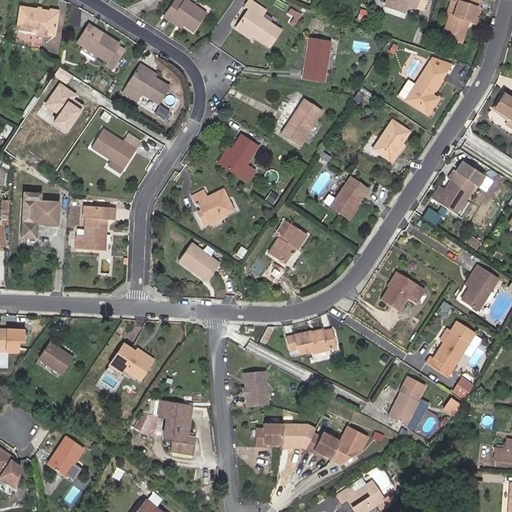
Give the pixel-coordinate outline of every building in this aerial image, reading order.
[(195,32),(206,15),(186,1),(183,4),(176,0),(165,17),(171,21),(173,18),(195,32)] [(388,0),(388,1),(410,9),(417,12),(417,11),(423,13),(427,0),(388,0)] [(468,24),(471,25),(476,10),(479,11),(482,2),(474,0),(452,0),(452,2),(455,3),(450,17),(448,16),(439,38),(461,45),(468,24)] [(241,27),(255,37),(271,48),(283,32),(264,18),(268,12),(252,1),(247,8),(252,11),(241,27)] [(378,6),(386,9),(408,17),(410,9),(388,1),(387,6),(380,3),(378,6)] [(378,6),(373,21),(381,24),(386,9),(378,6)] [(476,10),(471,25),(477,27),(482,12),(479,11),(476,10)] [(43,37),(52,39),(56,17),(20,11),(16,32),(14,47),(40,52),(42,43),(43,37)] [(82,48),(96,56),(107,64),(104,68),(110,72),(122,52),(116,49),(118,46),(87,27),(77,44),(82,48)] [(252,41),(255,37),(241,27),(238,30),(252,41)] [(302,77),(324,81),(330,41),(309,38),(302,77)] [(93,60),(96,56),(82,48),(80,52),(93,60)] [(450,65),(433,59),(431,63),(446,72),(450,65)] [(431,63),(430,62),(416,84),(406,100),(427,114),(437,98),(431,94),(446,72),(431,63)] [(139,67),(136,71),(152,80),(155,77),(139,67)] [(152,80),(136,71),(122,93),(137,102),(141,96),(156,106),(166,89),(152,80)] [(412,81),(401,97),(406,100),(416,84),(412,81)] [(55,90),(42,110),(57,120),(72,130),(85,111),(55,90)] [(357,107),(365,96),(358,91),(351,103),(357,107)] [(137,102),(122,93),(120,96),(135,106),(137,102)] [(511,98),(503,93),(492,109),(508,119),(507,121),(506,123),(511,126),(511,98)] [(282,133),(299,144),(322,110),(305,99),(282,133)] [(492,109),(491,111),(507,121),(508,119),(492,109)] [(54,124),(69,134),(72,130),(57,120),(54,124)] [(402,142),(409,131),(392,120),(373,149),(392,161),(404,143),(402,142)] [(103,129),(91,148),(110,160),(124,169),(141,142),(128,133),(123,141),(103,129)] [(257,146),(241,135),(231,149),(221,164),(247,181),(255,170),(245,164),(257,146)] [(228,147),(218,162),(221,164),(231,149),(228,147)] [(329,162),(332,157),(324,152),(321,157),(329,162)] [(107,165),(121,174),(124,169),(110,160),(107,165)] [(438,202),(456,213),(475,183),(478,185),(484,176),(463,162),(457,171),(454,169),(448,178),(452,180),(445,191),(438,202)] [(345,216),(353,204),(356,205),(363,194),(365,195),(368,189),(350,177),(330,206),(345,216)] [(432,198),(438,202),(445,191),(439,187),(432,198)] [(219,217),(234,211),(223,189),(207,197),(204,190),(191,196),(194,203),(196,202),(201,213),(198,214),(203,225),(209,222),(210,225),(221,220),(219,217)] [(4,198),(3,222),(10,223),(12,199),(4,198)] [(58,228),(59,205),(24,202),(21,236),(25,240),(33,241),(34,234),(33,231),(33,226),(58,228)] [(350,220),(358,207),(356,205),(353,204),(345,216),(350,220)] [(118,210),(87,207),(85,230),(84,237),(79,236),(77,236),(76,249),(94,251),(94,246),(102,247),(103,229),(108,229),(109,220),(117,220),(118,210)] [(291,251),(294,246),(297,247),(306,234),(290,225),(285,221),(276,235),(279,236),(269,253),(284,262),(291,251)] [(0,247),(9,246),(10,224),(0,226),(0,247)] [(94,251),(106,252),(108,229),(103,229),(102,247),(94,246),(94,251)] [(192,270),(195,267),(209,277),(220,262),(191,242),(178,260),(192,270)] [(271,263),(262,275),(278,285),(286,272),(271,263)] [(472,274),(476,277),(469,288),(462,299),(477,309),(497,279),(477,266),(472,274)] [(192,270),(207,280),(209,277),(195,267),(192,270)] [(382,300),(398,310),(407,298),(416,284),(397,272),(388,286),(390,287),(382,300)] [(472,274),(465,285),(469,288),(476,277),(472,274)] [(415,303),(424,289),(416,284),(407,298),(415,303)] [(425,364),(445,377),(473,333),(456,322),(433,359),(430,357),(425,364)] [(308,334),(308,332),(294,336),(286,337),(288,349),(296,348),(297,353),(312,350),(313,353),(335,348),(331,329),(308,334)] [(38,358),(61,374),(73,357),(50,341),(38,358)] [(123,370),(139,380),(151,361),(135,351),(124,343),(112,362),(123,370)] [(153,358),(137,347),(135,351),(151,361),(153,358)] [(109,366),(121,373),(123,370),(112,362),(109,366)] [(247,406),(269,404),(266,372),(245,374),(247,406)] [(399,391),(400,392),(388,416),(407,425),(419,401),(418,401),(421,394),(425,385),(407,376),(402,385),(399,391)] [(464,400),(473,386),(463,380),(454,393),(464,400)] [(451,410),(455,402),(446,397),(442,406),(451,410)] [(188,423),(184,422),(186,407),(161,403),(158,418),(166,419),(163,440),(171,441),(169,452),(192,456),(194,443),(185,442),(188,423)] [(258,427),(258,446),(265,446),(265,443),(273,443),(282,444),(282,448),(304,450),(316,428),(308,424),(265,423),(265,427),(258,427)] [(314,450),(322,454),(321,456),(338,466),(361,451),(368,437),(347,427),(340,439),(324,430),(320,438),(314,434),(307,448),(313,452),(314,450)] [(84,449),(66,436),(47,464),(65,477),(67,475),(74,480),(81,471),(73,465),(84,449)] [(511,450),(508,450),(496,449),(495,460),(495,461),(511,462),(511,450)] [(0,477),(15,488),(18,464),(0,451),(0,477)] [(370,481),(366,475),(353,483),(357,490),(370,481)] [(357,490),(353,483),(340,492),(344,498),(351,493),(353,496),(352,497),(358,507),(366,509),(379,499),(383,505),(398,496),(394,489),(386,494),(375,478),(370,481),(357,490)] [(484,489),(485,481),(469,480),(469,488),(484,489)] [(511,511),(511,484),(510,484),(503,484),(501,511),(511,511)] [(147,498),(135,511),(163,511),(157,507),(147,498)]
